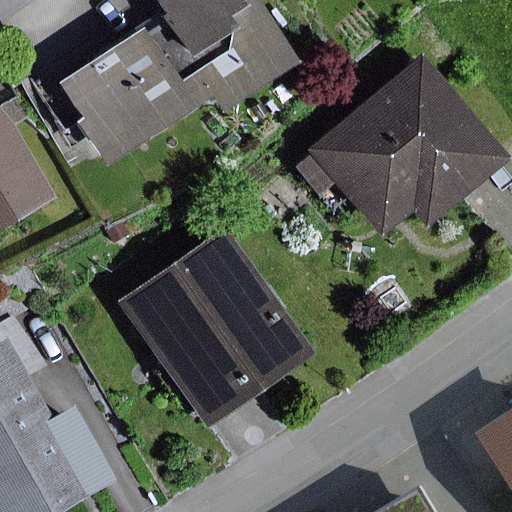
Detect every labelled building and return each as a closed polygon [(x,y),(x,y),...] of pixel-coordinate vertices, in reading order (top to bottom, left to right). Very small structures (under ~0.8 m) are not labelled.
[(154,15),(50,85),(72,118),(63,124),(92,167),(198,96),(209,113),(287,61),(245,0),(141,0),(145,8),(149,7),(154,15)] [(415,55),(301,150),(305,156),(291,167),(314,194),(328,182),(374,237),(405,211),(420,228),(502,160),(415,55)] [(0,223),(43,199),(0,122),(0,223)] [(307,354),(219,227),(110,303),(198,429),(307,354)] [(43,366),(10,318),(0,323),(0,511),(47,511),(103,481),(61,405),(40,417),(19,380),(43,366)] [(511,410),(477,434),(511,486),(511,410)] [(435,511),(421,487),(379,511),(435,511)]
